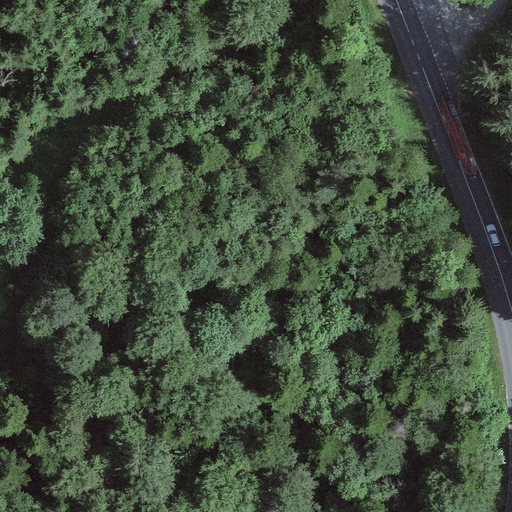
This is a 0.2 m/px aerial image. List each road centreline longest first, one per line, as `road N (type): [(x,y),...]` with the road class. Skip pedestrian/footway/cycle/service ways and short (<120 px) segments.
road 1 (track): [(0,180),(287,16),(330,0)]
road 2 (secondary): [(396,0),(511,313)]
road 3 (track): [(0,373),(35,249),(90,134)]
